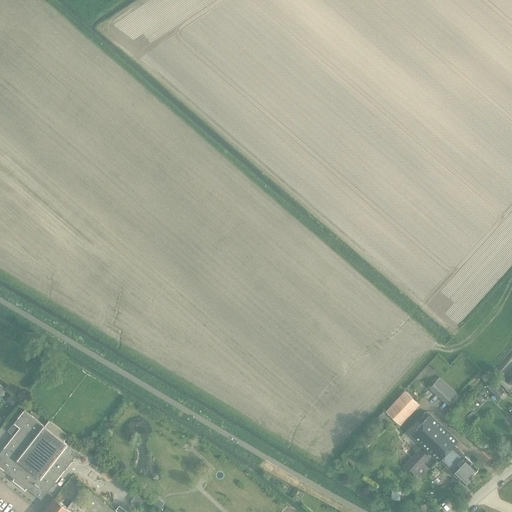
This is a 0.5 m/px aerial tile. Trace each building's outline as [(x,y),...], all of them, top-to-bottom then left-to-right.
[(447,403),(456,393),(439,377),(430,387),(447,403)] [(487,386),(489,388),(499,397),(504,391),(494,382),(491,380),(486,386),(483,383),(478,389),(482,392),(487,386)] [(399,423),(418,403),(406,392),(387,412),(399,423)] [(12,394),(8,400),(16,407),(21,401),(12,394)] [(486,399),(480,394),(475,398),(481,404),(486,399)] [(0,466),(15,478),(13,480),(25,490),(27,488),(42,499),(48,492),(79,452),(64,440),(68,434),(50,420),(45,425),(25,409),(14,423),(20,428),(0,453),(0,466)] [(430,416),(413,434),(439,459),(451,470),(451,471),(464,484),(472,476),(479,469),(465,456),(453,444),(456,441),(430,416)] [(421,449),(405,466),(419,479),(429,468),(424,463),(423,462),(429,456),(421,449)] [(144,501),(137,495),(131,503),(138,508),(144,501)] [(157,497),(152,503),(160,509),(165,503),(157,497)] [(85,511),(73,502),(68,508),(56,498),(44,511),(85,511)]
